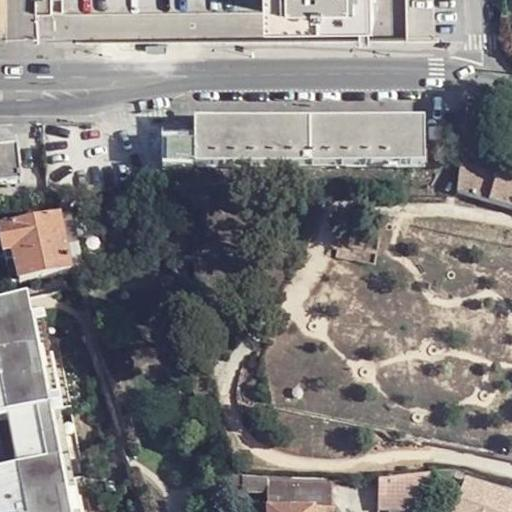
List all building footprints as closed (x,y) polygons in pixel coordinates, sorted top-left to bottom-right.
[(56,0),(41,0),(42,16),(56,16),(56,0)] [(268,14),(267,0),(65,0),(66,16),(268,14)] [(267,0),(268,14),(362,14),(377,14),(376,0),(267,0)] [(431,0),(407,0),(408,40),(432,41),(431,0)] [(490,111),(466,101),(464,125),(487,127),(490,111)] [(428,168),(429,122),(201,125),(201,170),(428,168)] [(487,127),(464,125),(464,135),(484,139),(487,127)] [(0,189),(26,185),(22,149),(0,152),(0,189)] [(461,166),(461,167),(459,190),(511,207),(511,181),(499,178),(484,174),(485,171),(461,166)] [(511,181),(511,168),(502,166),(499,178),(511,181)] [(183,180),(166,182),(168,194),(184,191),(183,180)] [(68,274),(63,248),(58,219),(0,231),(0,234),(4,256),(15,255),(21,283),(68,274)] [(78,245),(63,248),(68,274),(82,270),(78,245)] [(0,511),(68,511),(35,334),(32,319),(28,300),(0,307),(0,423),(14,421),(21,458),(15,459),(18,474),(5,477),(6,481),(0,481),(0,511)] [(0,423),(0,477),(5,477),(18,474),(15,459),(21,458),(14,421),(0,423)] [(423,506),(428,477),(416,479),(399,481),(377,485),(377,505),(408,506),(423,506)] [(511,511),(511,510),(511,494),(466,477),(450,511),(511,511)] [(328,484),(264,483),(265,503),(328,502),(328,484)] [(328,511),(328,502),(265,503),(264,511),(328,511)]
